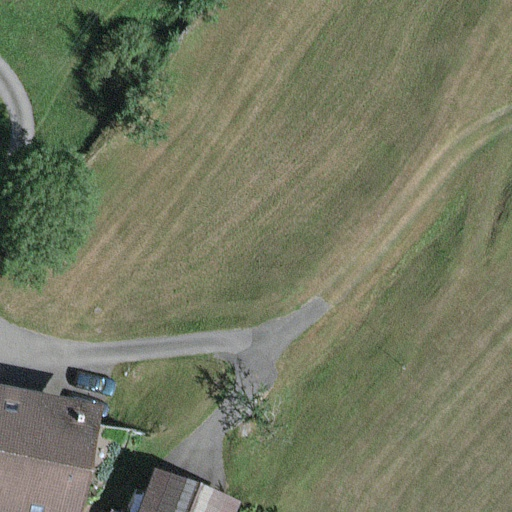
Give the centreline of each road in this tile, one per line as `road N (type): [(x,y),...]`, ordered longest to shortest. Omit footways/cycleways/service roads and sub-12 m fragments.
road 1 (unclassified): [(0,341),(47,361),(204,346),(245,354),(243,392),(189,470)]
road 2 (track): [(245,354),(341,285),(438,152),(511,112)]
road 3 (unclassified): [(0,81),(17,105),(22,136),(0,209)]
